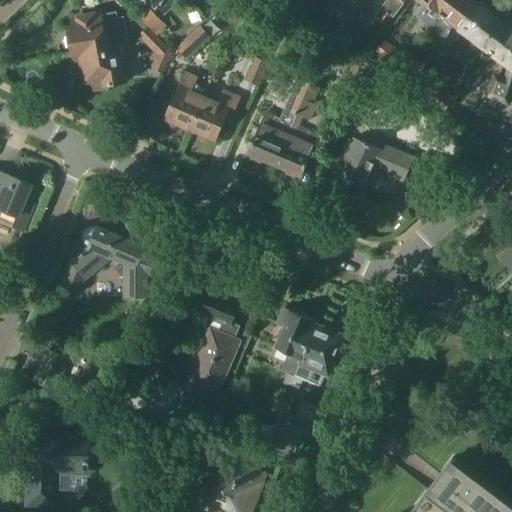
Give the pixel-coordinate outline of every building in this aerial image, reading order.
[(151,0),(166,15),(179,2),(176,0),(151,0)] [(453,0),(423,0),(430,5),(421,17),(427,22),(424,25),(431,30),(431,29),(438,21),(443,14),(453,0)] [(468,34),(487,10),(473,0),(453,0),(443,14),(438,21),(431,29),(431,30),(437,34),(439,32),(445,37),(455,24),(468,34)] [(156,31),(159,28),(164,23),(150,8),(147,10),(143,7),(138,12),(156,31)] [(328,7),(323,13),(329,18),(334,12),(328,7)] [(69,29),(74,54),(90,51),(90,52),(113,49),(112,48),(119,46),(118,44),(128,43),(123,14),(117,15),(116,9),(101,12),(100,9),(87,12),(88,17),(74,19),(75,28),(69,29)] [(511,28),(487,10),(468,34),(492,52),(511,28)] [(357,29),(350,23),(345,29),(352,35),(357,29)] [(177,48),(186,58),(211,36),(201,25),(177,48)] [(164,42),(159,38),(147,26),(139,35),(159,55),(164,42)] [(511,28),(492,52),(511,66),(506,79),(496,76),(489,95),(508,102),(511,92),(511,28)] [(272,60),(284,66),(297,40),(285,34),(272,60)] [(153,68),(159,71),(164,73),(173,52),(164,42),(159,55),(153,68)] [(119,47),(119,46),(112,48),(113,49),(90,52),(90,51),(74,54),(75,55),(77,55),(82,78),(86,78),(87,81),(92,80),(93,87),(103,85),(103,87),(126,83),(121,59),(141,56),(139,43),(119,47)] [(408,59),(396,49),(387,61),(400,70),(408,59)] [(371,57),(359,52),(344,90),(356,95),(371,57)] [(259,87),(269,62),(256,57),(245,81),(259,87)] [(385,98),(393,76),(371,57),(359,88),(353,102),(373,109),(378,96),(385,98)] [(432,79),(420,70),(412,80),(424,89),(432,79)] [(191,129),(205,98),(209,88),(208,89),(195,83),(198,78),(187,73),(167,118),(191,129)] [(247,155),(261,161),(262,159),(275,165),(290,130),(311,83),(301,79),(295,94),(291,93),(280,119),(265,112),(247,155)] [(321,87),(311,83),(290,130),(275,165),(289,170),(288,172),(295,176),(296,174),(302,176),(320,136),(300,127),(304,118),(310,121),(317,104),(315,103),(321,87)] [(215,139),(226,115),(231,117),(239,97),(223,91),(218,103),(205,98),(191,129),(215,139)] [(434,99),(432,102),(444,112),(455,99),(447,93),(445,95),(440,91),(434,99)] [(366,188),(374,169),(404,182),(414,156),(376,140),(373,146),(354,137),(338,175),(366,188)] [(34,204),(26,200),(32,185),(0,171),(0,207),(3,209),(0,215),(0,219),(15,226),(23,229),(34,204)] [(147,246),(97,225),(96,228),(93,226),(86,229),(83,236),(86,242),(90,244),(89,246),(90,247),(71,262),(62,284),(79,292),(85,279),(111,258),(124,263),(123,298),(149,298),(149,274),(150,275),(157,259),(144,254),(147,246)] [(511,245),(502,255),(511,264),(511,245)] [(211,328),(198,357),(198,358),(203,360),(204,358),(207,359),(206,362),(213,365),(214,363),(229,369),(241,340),(235,337),(239,327),(233,324),(241,305),(208,291),(199,311),(210,316),(206,326),(211,328)] [(297,375),(303,362),(318,325),(308,321),(310,318),(286,307),(279,324),(286,327),(278,347),(289,352),(282,370),(288,373),(284,383),(293,386),(297,375)] [(318,325),(303,362),(297,375),(293,386),(299,389),(303,379),(309,382),(315,368),(328,373),(336,353),(344,356),(351,339),(318,325)] [(56,391),(69,358),(48,349),(34,382),(56,391)] [(198,358),(198,357),(193,355),(190,361),(195,364),(185,387),(205,396),(201,405),(216,411),(224,392),(220,390),(229,369),(214,363),(213,365),(206,362),(207,359),(204,358),(203,360),(198,358)] [(462,406),(446,410),(451,427),(467,423),(462,406)] [(187,409),(185,424),(211,428),(214,414),(187,409)] [(246,435),(273,440),(276,425),(250,420),(246,435)] [(296,429),(276,425),(273,440),(293,443),(296,429)] [(28,504),(56,505),(57,471),(88,472),(89,437),(28,435),(27,470),(29,470),(28,504)] [(511,511),(511,500),(454,456),(416,505),(415,505),(414,507),(420,511),(511,511)] [(251,511),(267,474),(228,458),(216,488),(201,482),(190,508),(198,511),(235,511),(237,509),(243,511),(251,511)]
